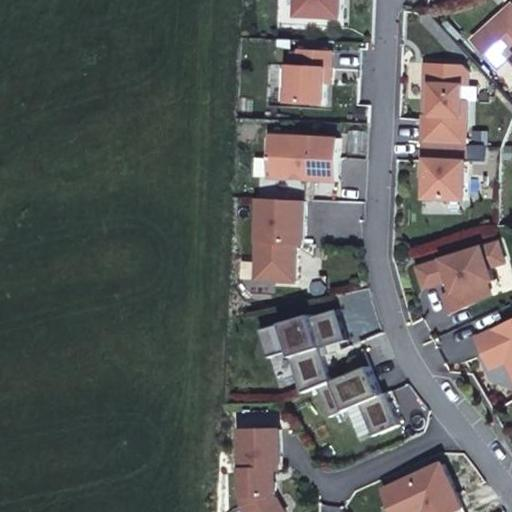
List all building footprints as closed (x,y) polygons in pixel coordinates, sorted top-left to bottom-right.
[(299,0),(298,16),(344,19),(344,0),(299,0)] [(511,8),(475,40),(499,68),(511,58),(511,56),(511,8)] [(290,66),(288,102),(326,104),(328,69),(334,69),(335,52),(300,51),(299,67),(290,66)] [(426,143),(469,145),(471,102),(466,101),(467,87),(472,87),(472,72),(466,66),(428,63),(427,85),(434,85),(433,115),(426,115),(424,144),(426,143)] [(427,85),(426,115),(433,115),(434,85),(427,85)] [(273,135),(271,178),(341,182),(343,139),(273,135)] [(468,201),(471,146),(469,145),(426,143),(424,171),(428,171),(427,178),(427,199),(468,201)] [(261,198),(257,281),(297,282),(299,245),(306,245),(309,201),(261,198)] [(502,243),(420,269),(426,288),(452,280),(456,292),(447,295),(453,315),(493,296),(489,283),(497,281),(493,267),(508,263),(502,243)] [(320,388),(335,382),(329,351),(355,345),(348,314),(322,320),(321,317),(268,328),(275,356),(297,351),(306,394),(320,388)] [(511,322),(478,338),(492,370),(507,363),(511,360),(511,322)] [(335,382),(320,388),(332,417),(363,404),(376,436),(402,425),(389,393),(384,395),(373,367),(335,382)] [(245,507),(247,511),(287,511),(280,497),(279,470),(284,470),(283,430),(244,430),(245,507)] [(467,511),(446,464),(387,491),(396,511),(467,511)]
